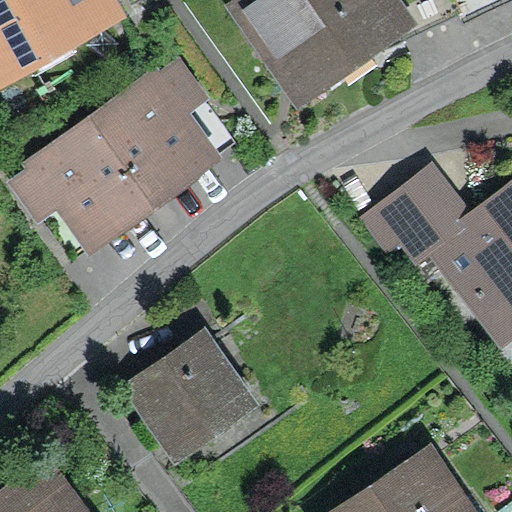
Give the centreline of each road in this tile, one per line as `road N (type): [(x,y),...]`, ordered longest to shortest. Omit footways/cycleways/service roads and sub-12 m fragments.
road 1 (residential): [(295,166),(184,248),(0,407)]
road 2 (track): [(511,447),(295,166)]
road 3 (residential): [(295,166),(511,50)]
